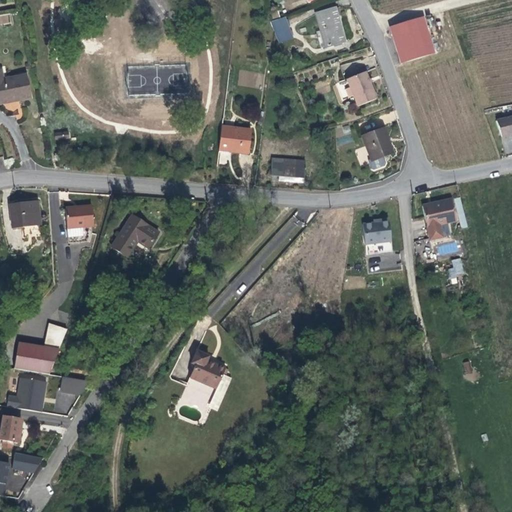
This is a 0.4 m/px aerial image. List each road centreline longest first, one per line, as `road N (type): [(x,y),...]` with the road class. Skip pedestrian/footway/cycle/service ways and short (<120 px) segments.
road 1 (track): [(117,511),(116,457),(148,371),(295,198)]
road 2 (residential): [(37,493),(224,193)]
road 3 (track): [(401,187),(417,306),(464,511)]
road 4 (unclassified): [(0,181),(224,193)]
road 5 (unclassified): [(224,193),(332,199),(418,180)]
road 6 (residential): [(360,0),(403,105),(418,180)]
